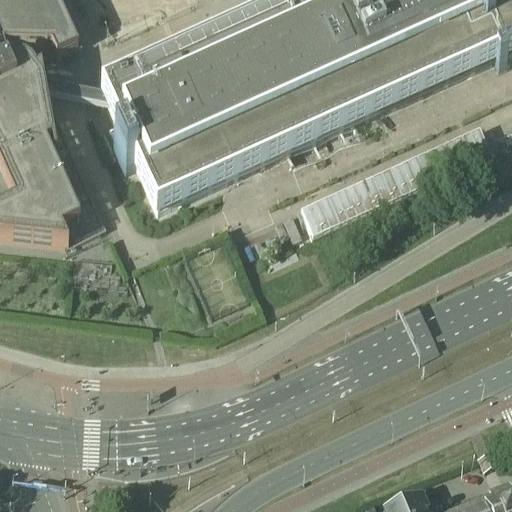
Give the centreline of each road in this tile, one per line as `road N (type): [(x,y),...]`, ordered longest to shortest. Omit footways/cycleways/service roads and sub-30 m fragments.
road 1 (primary): [(511,298),(220,429),(119,446),(2,434)]
road 2 (primary): [(235,511),(506,373)]
